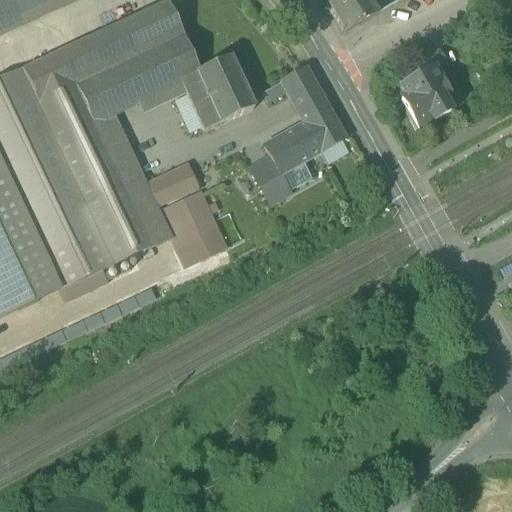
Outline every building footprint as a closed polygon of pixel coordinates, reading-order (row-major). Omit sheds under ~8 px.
[(16,21),(5,0),(0,0),(0,39),(20,30),(16,21)] [(5,0),(16,21),(61,0),(5,0)] [(61,0),(16,21),(20,30),(84,0),(61,0)] [(323,0),(344,37),(377,18),(369,4),(374,0),(323,0)] [(168,242),(154,212),(143,188),(127,196),(91,118),(134,98),(138,106),(180,86),(180,85),(196,78),(195,76),(199,74),(167,5),(0,83),(0,170),(58,294),(102,273),(168,242)] [(419,67),(425,77),(433,72),(444,66),(438,56),(419,67)] [(195,76),(196,78),(219,128),(253,112),(230,60),(199,74),(195,76)] [(305,72),(280,86),(285,95),(288,100),(312,86),(305,72)] [(400,104),(418,135),(449,116),(440,101),(447,97),(433,72),(425,77),(399,91),(405,101),(400,104)] [(203,135),(219,128),(196,78),(180,85),(180,86),(186,97),(201,131),(203,135)] [(173,103),(186,97),(180,86),(138,106),(143,117),(173,103)] [(266,106),(285,95),(280,86),(261,97),(266,106)] [(288,100),(299,119),(324,106),(312,86),(288,100)] [(201,131),(186,97),(173,103),(189,137),(201,131)] [(113,118),(138,106),(134,98),(91,118),(127,196),(143,188),(146,187),(113,118)] [(344,142),(324,106),(299,119),(304,127),(263,150),(270,161),(280,179),(303,166),(320,156),(342,144),(344,142)] [(349,156),(342,144),(320,156),(327,168),(349,156)] [(270,208),(291,196),(290,194),(280,179),(270,161),(250,173),(270,208)] [(280,179),(290,194),(311,182),(303,166),(280,179)] [(146,187),(143,188),(154,212),(198,191),(187,168),(146,187)] [(0,170),(0,321),(58,294),(0,170)] [(201,197),(190,202),(206,238),(218,233),(201,197)] [(175,208),(192,245),(206,238),(190,202),(175,208)] [(181,250),(192,245),(175,208),(157,217),(165,233),(175,253),(181,250)] [(181,250),(175,253),(184,273),(227,253),(218,233),(206,238),(192,245),(181,250)] [(126,269),(123,267),(120,268),(118,271),(119,274),(122,276),(125,276),(127,273),(126,269)] [(102,273),(58,294),(64,307),(108,286),(102,273)] [(114,275),(111,273),(107,274),(106,277),(106,280),(109,282),(113,281),(115,278),(114,275)]
